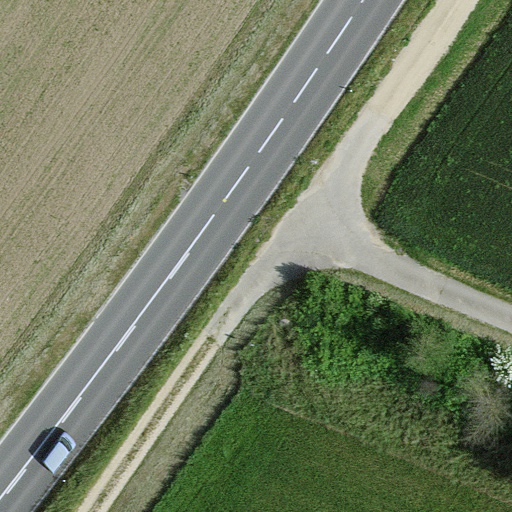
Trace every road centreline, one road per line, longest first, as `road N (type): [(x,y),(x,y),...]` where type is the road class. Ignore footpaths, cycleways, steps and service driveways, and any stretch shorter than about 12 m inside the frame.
road 1 (primary): [(0,499),(363,0)]
road 2 (track): [(511,320),(301,231),(450,0)]
road 3 (track): [(91,511),(225,318),(301,231)]
